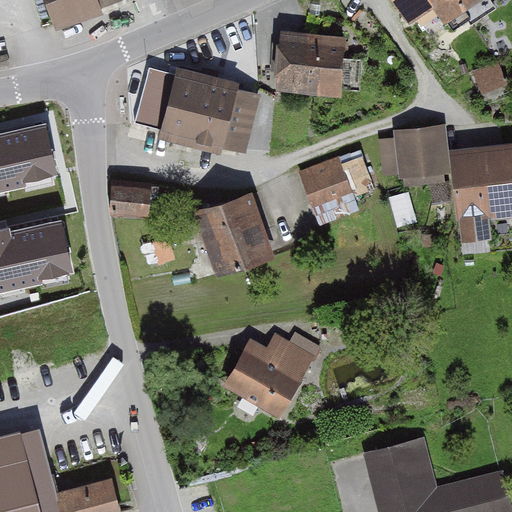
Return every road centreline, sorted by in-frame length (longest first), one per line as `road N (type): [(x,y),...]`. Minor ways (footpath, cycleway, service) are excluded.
road 1 (residential): [(173,511),(115,298),(83,83)]
road 2 (residential): [(83,83),(123,50),(245,0)]
